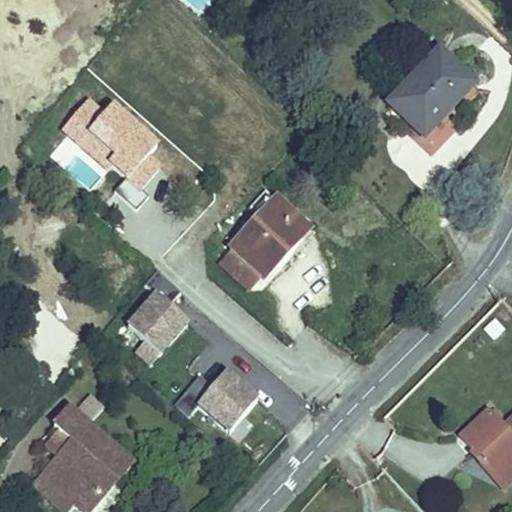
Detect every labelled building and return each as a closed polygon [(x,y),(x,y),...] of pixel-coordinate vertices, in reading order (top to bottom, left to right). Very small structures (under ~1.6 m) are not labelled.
[(438,55),(390,105),(424,137),(472,87),(438,55)] [(87,105),(64,131),(82,147),(91,136),(116,159),(109,167),(125,181),(113,194),(135,213),(148,199),(140,192),(154,177),(150,173),(156,167),(147,159),(156,150),(112,111),(104,120),(87,105)] [(116,159),(91,136),(82,147),(107,169),(109,167),(116,159)] [(276,203),(268,196),(251,214),(259,221),(276,203)] [(305,230),(281,208),(276,203),(259,221),(231,251),(234,254),(264,281),(292,252),(289,248),(305,230)] [(55,215),(46,224),(57,235),(65,226),(55,215)] [(47,245),(57,235),(46,224),(36,234),(47,245)] [(308,234),(305,230),(289,248),(292,252),(308,234)] [(260,278),(234,254),(220,270),(246,293),(260,278)] [(180,296),(156,275),(144,288),(155,298),(127,330),(144,345),(159,358),(188,326),(169,309),(180,296)] [(151,367),(159,358),(144,345),(136,354),(151,367)] [(199,379),(174,408),(188,420),(198,409),(230,436),(258,403),(225,375),(212,391),(199,379)] [(115,485),(131,467),(88,428),(103,411),(90,398),(74,416),(69,411),(53,429),(59,434),(52,442),(69,457),(64,464),(59,459),(43,476),(74,504),(82,511),(90,511),(103,499),(95,492),(108,478),(115,485)] [(511,422),(503,431),(497,425),(500,421),(493,414),(490,417),(488,415),(461,440),(473,453),(477,449),(486,459),(482,463),(479,465),(495,483),(511,467),(511,422)] [(69,457),(52,442),(47,448),(59,459),(64,464),(69,457)] [(477,449),(473,453),(482,463),(486,459),(477,449)] [(511,467),(495,483),(503,491),(511,482),(511,467)] [(67,511),(74,504),(43,476),(34,486),(62,511),(67,511)] [(95,492),(103,499),(115,485),(108,478),(95,492)]
